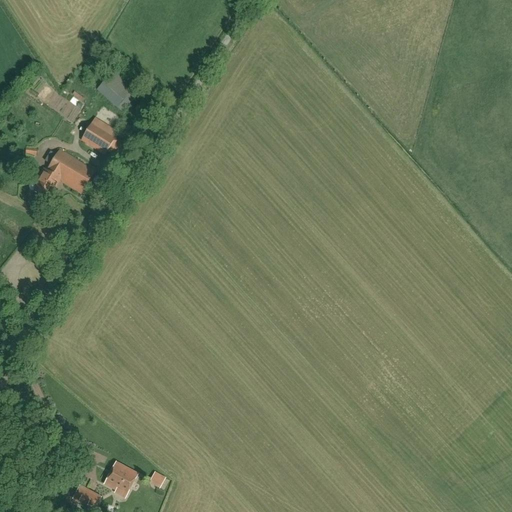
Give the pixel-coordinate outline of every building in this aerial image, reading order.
[(132,90),(112,73),(97,91),(116,108),(132,90)] [(81,141),(105,155),(107,152),(114,156),(122,142),(92,123),(81,141)] [(25,154),(37,157),(38,149),(26,147),(25,154)] [(53,193),(61,181),(81,193),(94,172),(60,151),(47,173),(44,171),(32,190),(34,191),(48,200),(50,202),(55,194),(53,193)] [(37,249),(47,256),(53,246),(43,239),(37,249)] [(124,498),(137,475),(116,464),(105,484),(118,491),(116,494),(124,498)] [(164,479),(155,474),(152,480),(161,485),(164,479)] [(80,487),(74,499),(94,510),(100,498),(80,487)]
